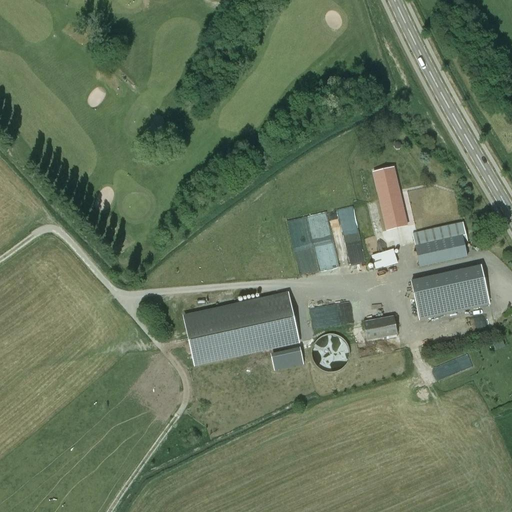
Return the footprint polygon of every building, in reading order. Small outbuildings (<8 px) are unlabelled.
[(408,159),(423,175),(431,167),(416,151),(408,159)] [(393,168),(373,172),(379,198),(387,231),(403,227),(406,226),(393,168)] [(328,211),(336,254),(346,252),(349,264),(365,261),(354,206),(328,211)] [(292,234),(300,277),(318,274),(309,221),(291,224),(292,231),(300,229),(301,233),(292,234)] [(463,222),(412,234),(419,268),(467,258),(464,243),(468,242),(463,222)] [(379,254),(371,256),(376,269),(383,267),(384,268),(397,263),(393,250),(379,254)] [(419,321),(490,306),(481,265),(410,281),(419,321)] [(195,365),(299,342),(288,295),(184,318),(195,365)] [(334,305),(311,307),(312,328),(335,326),(334,305)] [(367,342),(397,336),(394,316),(363,322),(367,342)]
